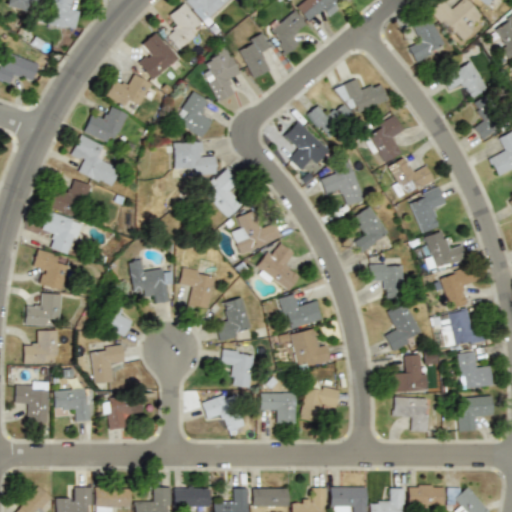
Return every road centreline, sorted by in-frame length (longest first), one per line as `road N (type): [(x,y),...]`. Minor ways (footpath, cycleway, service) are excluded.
road 1 (residential): [(414,0),(248,142),(314,226),(343,283),(366,370),(369,459)]
road 2 (residential): [(0,459),(511,459)]
road 3 (tertiary): [(153,0),(92,72),(48,144),(18,218),(0,296)]
road 4 (residential): [(369,39),(445,133),(480,196),(511,284)]
